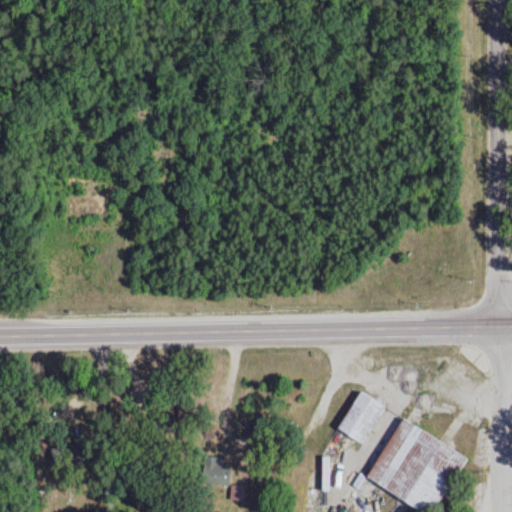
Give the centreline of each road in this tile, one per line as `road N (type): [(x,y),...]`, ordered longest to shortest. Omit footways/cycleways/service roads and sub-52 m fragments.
road 1 (primary): [(500,318),(0,332)]
road 2 (tertiary): [(500,318),(495,0)]
road 3 (residential): [(504,511),(500,318)]
